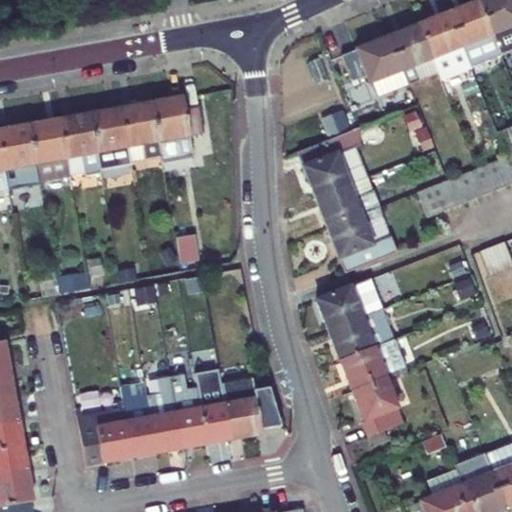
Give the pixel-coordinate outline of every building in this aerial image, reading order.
[(511,0),(482,0),(478,2),(492,36),(511,27),(511,0)] [(470,69),(501,57),(492,36),(478,2),(448,14),(470,69)] [(438,74),(441,80),(470,69),(448,14),(419,26),(438,74)] [(402,71),(409,87),(438,74),(419,26),(389,38),(402,71)] [(365,77),(368,85),(402,71),(389,38),(340,57),(350,83),(365,77)] [(197,106),(183,110),(181,98),(150,104),(159,159),(160,164),(192,158),(189,136),(202,133),(197,106)] [(150,104),(118,110),(128,164),(159,159),(150,104)] [(98,173),(129,167),(128,164),(118,110),(88,116),(98,173)] [(402,116),(409,131),(423,126),(417,110),(402,116)] [(374,123),(370,114),(354,121),(358,130),(361,128),(374,123)] [(83,177),(98,174),(98,173),(88,116),(57,121),(67,178),(83,174),(83,177)] [(26,127),(36,184),(67,178),(57,121),(26,127)] [(347,121),(329,128),(332,138),(350,131),(347,121)] [(8,204),(39,198),(36,184),(26,127),(0,132),(0,160),(6,192),(8,204)] [(511,127),(496,134),(506,157),(511,154),(511,127)] [(358,130),(297,154),(314,199),(367,178),(354,147),(361,144),(361,128),(358,130)] [(422,150),(431,146),(425,130),(415,134),(422,150)] [(497,161),(508,185),(511,183),(511,154),(506,157),(497,161)] [(484,166),(494,190),(508,185),(497,161),(484,166)] [(469,172),(479,196),(494,190),(484,166),(476,169),(469,172)] [(455,177),(465,202),(479,196),(469,172),(455,177)] [(440,183),(451,207),(465,202),(455,177),(447,181),(440,183)] [(367,178),(314,199),(326,229),(379,208),(367,178)] [(416,193),(426,217),(451,207),(440,183),(416,193)] [(10,215),(41,209),(39,198),(8,204),(10,215)] [(379,208),(326,229),(345,274),(397,253),(379,208)] [(197,262),(194,238),(175,239),(179,265),(197,262)] [(511,262),(504,242),(480,252),(489,276),(511,267),(511,262)] [(175,261),(169,252),(161,257),(166,266),(175,261)] [(98,286),(94,264),(84,266),(88,288),(98,286)] [(121,280),(135,278),(133,268),(119,271),(121,280)] [(38,276),(42,297),(56,295),(52,274),(38,276)] [(460,299),(475,293),(470,279),(455,285),(460,299)] [(328,332),(382,311),(370,280),(316,302),(328,332)] [(340,361),(394,340),(382,311),(328,332),(340,361)] [(444,350),(453,347),(449,337),(440,341),(444,350)] [(386,379),(407,371),(394,340),(340,361),(352,393),(386,379)] [(218,370),(220,385),(228,384),(226,369),(218,370)] [(209,371),(212,387),(220,385),(218,370),(209,371)] [(8,373),(0,374),(0,399),(12,397),(8,373)] [(174,414),(180,450),(205,445),(199,409),(196,388),(185,390),(183,377),(168,379),(171,394),(174,414)] [(160,380),(162,395),(171,394),(168,379),(160,380)] [(383,432),(403,424),(398,411),(386,379),(352,393),(373,445),(386,440),(383,432)] [(130,401),(128,387),(118,388),(121,402),(130,401)] [(0,424),(17,422),(12,397),(0,399),(0,424)] [(125,423),(131,458),(156,454),(150,418),(146,398),(130,401),(121,402),(125,423)] [(223,405),(229,440),(260,435),(253,399),(223,405)] [(75,421),(84,467),(131,458),(125,423),(121,402),(103,406),(104,415),(80,420),(75,421)] [(199,409),(205,445),(229,440),(223,405),(199,409)] [(150,418),(156,454),(180,450),(174,414),(150,418)] [(0,450),(21,446),(17,422),(0,424),(0,450)] [(429,453),(445,447),(440,436),(425,443),(429,453)] [(511,507),(511,444),(485,455),(507,509),(511,507)] [(21,446),(0,450),(0,476),(26,471),(21,446)] [(457,470),(473,511),(500,511),(507,509),(485,455),(455,466),(457,470)] [(406,509),(407,511),(473,511),(457,470),(427,482),(434,498),(406,509)] [(26,471),(0,476),(0,511),(31,511),(30,501),(31,501),(26,471)]
